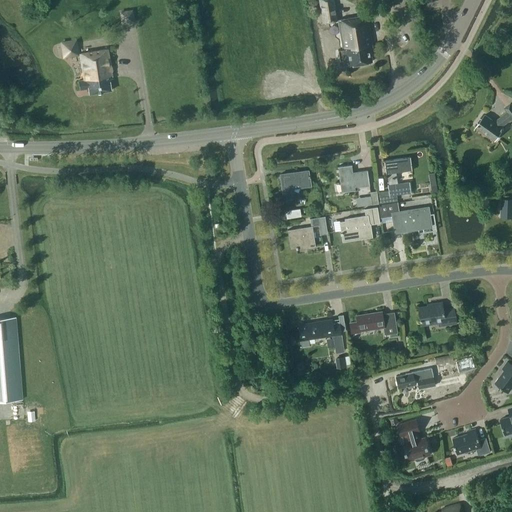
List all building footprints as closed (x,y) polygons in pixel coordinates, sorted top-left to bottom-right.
[(337,20),(334,0),(318,0),(322,23),(337,20)] [(122,23),(136,21),(134,8),(120,10),(122,23)] [(347,59),(348,65),(372,61),(370,49),(372,48),(367,15),(338,19),(343,49),(338,49),(339,60),(347,59)] [(77,55),(74,41),(61,43),(63,57),(77,55)] [(88,89),(89,94),(111,90),(109,79),(112,78),(106,49),(79,54),(84,80),(78,81),(80,90),(88,89)] [(511,118),(511,105),(510,103),(504,108),(507,112),(494,122),(485,115),(476,127),(495,140),(503,128),(502,127),(511,118)] [(410,156),(384,160),(388,190),(378,192),(380,203),(397,201),(396,195),(411,193),(409,181),(397,183),(395,172),(412,170),(410,156)] [(351,164),(337,166),(341,192),(355,190),(354,186),(369,184),(367,170),(352,172),(351,164)] [(308,170),(280,174),(283,200),(292,199),(291,188),(310,186),(308,170)] [(360,197),(361,206),(371,204),(370,196),(360,197)] [(500,216),(511,216),(511,199),(501,199),(500,216)] [(392,215),(395,232),(431,227),(428,207),(398,212),(397,202),(381,205),(381,206),(379,206),(381,217),(392,215)] [(345,221),(339,222),(342,242),(372,237),(371,225),(380,223),(377,207),(364,209),(365,215),(344,218),(345,221)] [(285,211),(286,219),(301,216),(300,208),(285,211)] [(325,216),(310,218),(311,226),(319,225),(320,234),(327,233),(324,217),(325,216)] [(314,245),(311,226),(287,230),(288,230),(290,241),(289,241),(289,242),(290,242),(291,248),(296,247),(296,249),(298,249),(298,248),(314,245)] [(431,306),(418,308),(420,325),(438,322),(439,326),(456,324),(454,310),(443,311),(441,302),(431,304),(431,306)] [(382,315),(381,311),(356,316),(357,322),(349,323),(351,334),(359,332),(359,330),(383,327),(384,334),(397,332),(394,312),(393,312),(393,313),(382,315)] [(0,318),(0,400),(22,399),(16,317),(0,318)] [(298,325),(301,347),(310,346),(309,338),(333,335),(336,352),(344,351),(339,323),(332,324),(332,319),(298,325)] [(438,363),(454,358),(452,352),(436,357),(438,363)] [(456,360),(460,372),(476,367),(472,355),(456,360)] [(336,357),(338,367),(345,366),(344,356),(336,357)] [(501,387),(508,392),(511,387),(511,364),(507,361),(502,369),(504,370),(495,382),(501,387)] [(416,378),(419,388),(435,385),(431,368),(405,373),(406,375),(396,377),(399,388),(414,384),(413,379),(416,378)] [(505,435),(511,432),(511,407),(508,408),(511,416),(500,419),(505,435)] [(419,430),(416,419),(398,424),(401,436),(404,435),(406,443),(404,444),(409,460),(415,458),(416,460),(417,460),(423,458),(424,457),(424,456),(431,454),(427,441),(424,441),(420,439),(417,431),(419,430)] [(476,448),(478,455),(490,451),(486,437),(479,439),(478,437),(475,428),(467,431),(467,434),(453,438),(455,447),(456,447),(458,454),(476,448)] [(462,511),(460,503),(442,508),(443,511),(438,511),(462,511)]
